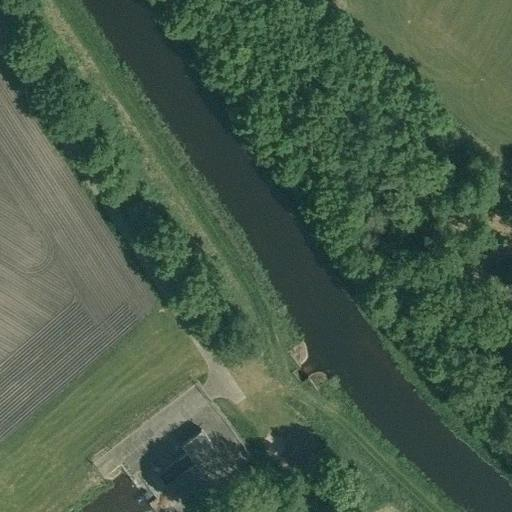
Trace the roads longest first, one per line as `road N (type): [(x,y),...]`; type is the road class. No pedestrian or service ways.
road 1 (track): [(48,0),(277,335),(290,394),(317,406),(425,511)]
road 2 (track): [(162,0),(420,367),(511,458)]
road 3 (unclassified): [(216,370),(0,41)]
